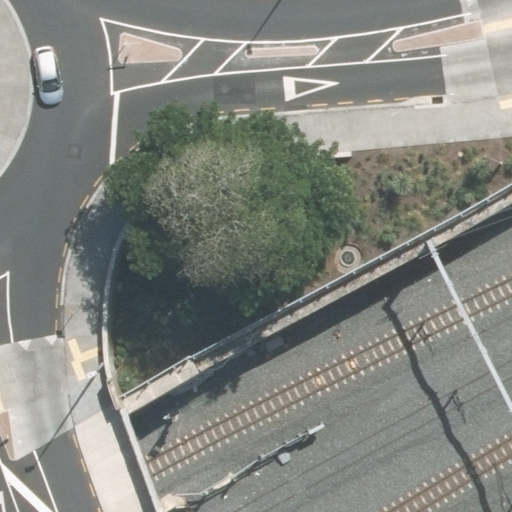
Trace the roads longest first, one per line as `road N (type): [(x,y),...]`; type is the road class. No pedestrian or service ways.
road 1 (secondary): [(511,63),(158,97),(99,114),(67,137)]
road 2 (secondary): [(106,0),(255,22),(363,17),(463,0)]
road 3 (secondary): [(41,194),(34,366),(47,511)]
road 4 (secondary): [(57,0),(74,55),(67,137)]
